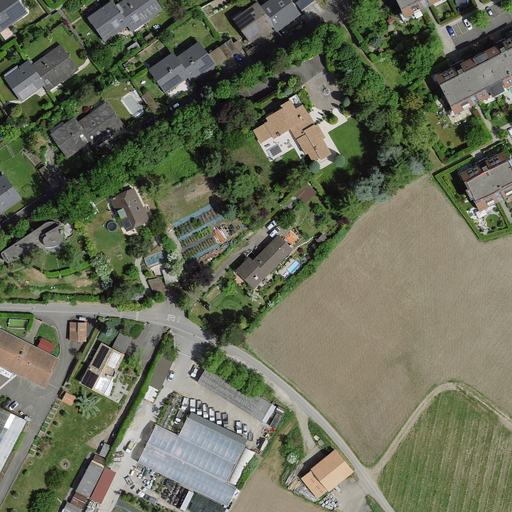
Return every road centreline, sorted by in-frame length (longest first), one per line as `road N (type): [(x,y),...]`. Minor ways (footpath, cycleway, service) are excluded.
road 1 (residential): [(0,307),(91,308),(194,330),(245,355),(297,396),(370,482)]
road 2 (residential): [(0,233),(343,7)]
road 3 (track): [(370,482),(451,387),(511,427)]
road 4 (unknown): [(178,324),(207,278),(275,221)]
